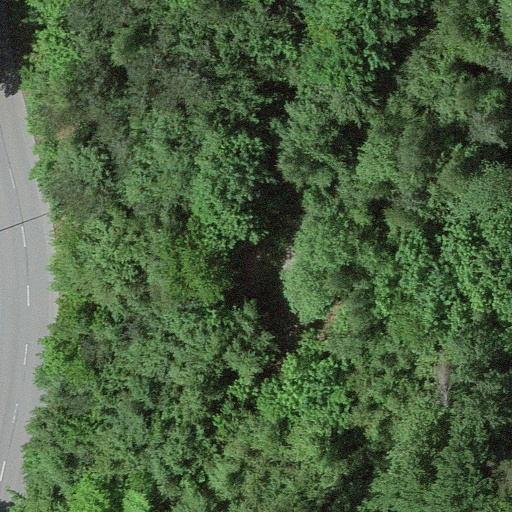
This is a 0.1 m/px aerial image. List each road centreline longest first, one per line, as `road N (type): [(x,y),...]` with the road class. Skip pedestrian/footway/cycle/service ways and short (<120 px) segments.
road 1 (track): [(193,511),(254,399),(333,184),(435,0)]
road 2 (unclassified): [(0,472),(28,301),(23,227),(0,132)]
